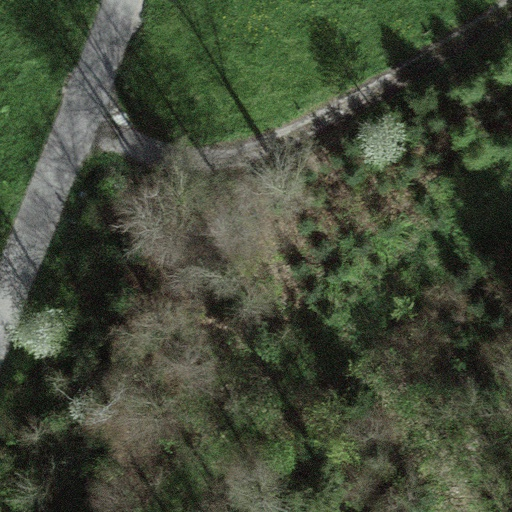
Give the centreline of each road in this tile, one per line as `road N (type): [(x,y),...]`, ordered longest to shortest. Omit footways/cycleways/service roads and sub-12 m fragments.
road 1 (track): [(71,132),(186,158),(381,87),(509,0)]
road 2 (unclassified): [(0,313),(120,0)]
